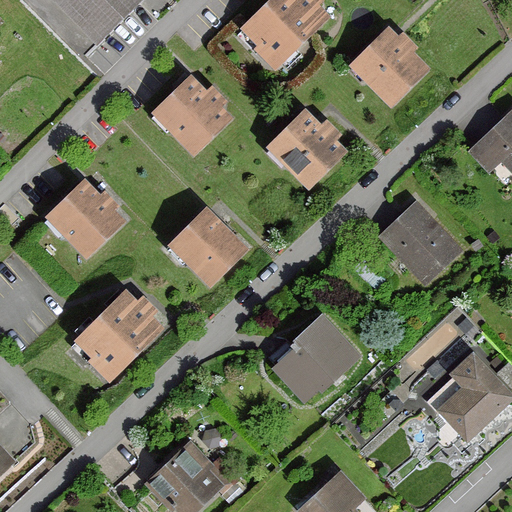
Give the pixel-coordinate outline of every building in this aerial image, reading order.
[(37,0),(90,53),(143,0),(37,0)] [(267,0),(232,33),(249,51),(246,53),(268,77),(323,26),(314,16),(322,9),(313,0),(267,0)] [(394,44),(382,33),(345,73),(388,113),(424,74),(409,60),(415,53),(399,38),(394,44)] [(200,96),(184,81),(146,121),(189,162),(226,123),(215,112),(221,105),(205,90),(200,96)] [(511,109),(464,157),(486,178),(496,169),(511,184),(511,109)] [(314,130),(298,115),(260,154),(303,195),(340,156),(329,146),(336,139),(320,124),(314,130)] [(93,200),(77,185),(39,225),(82,266),(119,227),(108,217),(114,209),(98,194),(93,200)] [(459,253),(409,205),(372,242),(423,291),(459,253)] [(242,254),(200,213),(162,252),(204,293),(242,254)] [(130,309),(115,295),(65,349),(85,367),(83,369),(105,389),(157,333),(148,324),(154,317),(137,301),(130,309)] [(355,362),(314,320),(280,353),(284,357),(268,374),(301,407),(313,394),(318,399),(355,362)] [(474,337),(463,324),(456,330),(467,343),(474,337)] [(492,380),(468,355),(444,377),(449,383),(426,404),(464,444),(511,397),(511,376),(504,368),(492,380)] [(204,511),(228,487),(185,446),(144,488),(168,511),(204,511)] [(354,511),(362,505),(333,475),(294,511),(354,511)]
